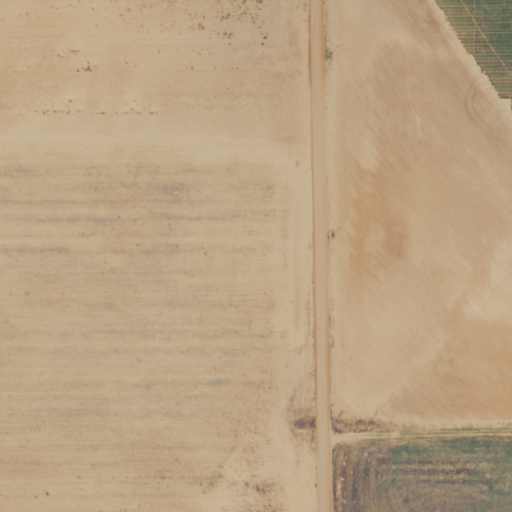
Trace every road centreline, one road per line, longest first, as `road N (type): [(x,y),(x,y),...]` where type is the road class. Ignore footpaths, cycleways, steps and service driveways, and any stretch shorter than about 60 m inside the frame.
road 1 (residential): [(342,511),(343,443),(327,418),(323,0)]
road 2 (residential): [(343,443),(511,441)]
